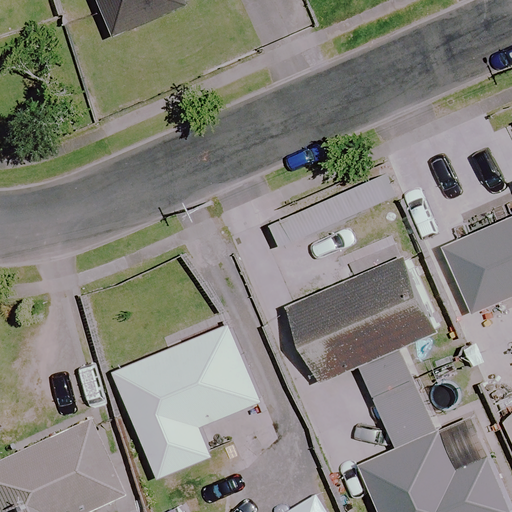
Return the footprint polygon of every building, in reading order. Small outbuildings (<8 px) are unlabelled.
[(102,0),(118,38),(194,6),(191,0),(102,0)] [(511,299),(511,223),(448,249),(475,315),(511,299)] [(440,336),(408,262),(293,310),(325,384),(440,336)] [(263,404),(233,326),(119,370),(161,479),(216,458),(204,427),(263,404)] [(511,511),(511,489),(480,415),(369,462),(390,511),(511,511)] [(96,511),(114,504),(82,430),(0,465),(0,511),(96,511)]
